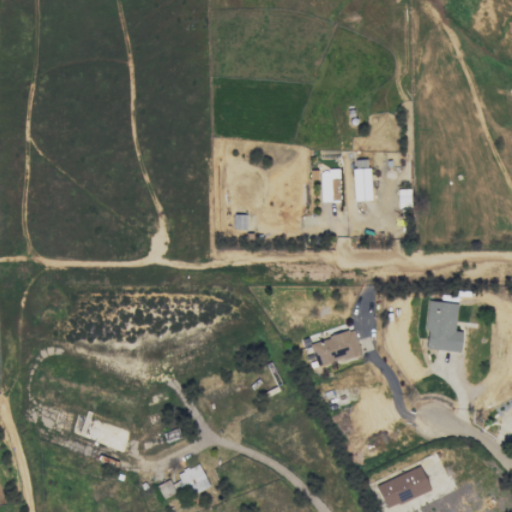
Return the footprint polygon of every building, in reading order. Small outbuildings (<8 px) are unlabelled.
[(353,200),(369,199),(367,159),(351,159),(353,200)] [(319,201),(338,201),(337,170),(319,170),(319,201)] [(456,303),(428,300),(423,348),(458,352),(461,331),(453,330),(456,303)] [(352,329),(308,342),(315,367),(359,354),(352,329)] [(208,486),(197,463),(175,473),(178,480),(170,484),(168,479),(155,485),(162,499),(181,490),(184,497),(208,486)] [(428,491),(420,467),(375,483),(384,508),(428,491)]
